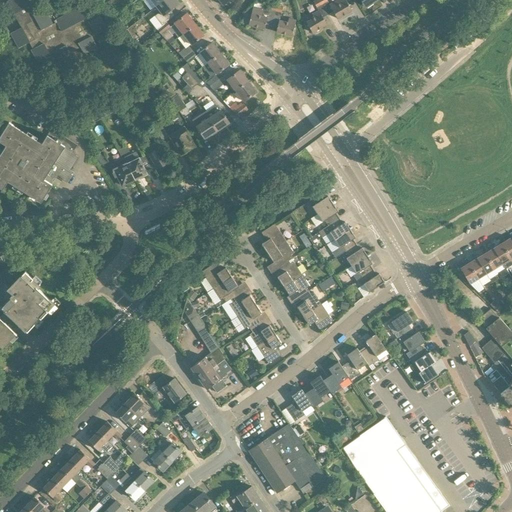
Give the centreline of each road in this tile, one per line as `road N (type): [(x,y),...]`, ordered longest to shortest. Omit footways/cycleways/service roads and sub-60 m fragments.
road 1 (residential): [(0,506),(158,344)]
road 2 (residential): [(126,222),(185,197),(286,97)]
road 3 (tertiary): [(502,450),(412,273)]
road 4 (residential): [(345,154),(483,36)]
road 5 (residential): [(297,87),(418,0)]
road 6 (residential): [(0,381),(100,281)]
road 7 (tertiary): [(412,273),(398,235),(345,154)]
road 8 (tertiary): [(334,163),(412,273)]
road 9 (residential): [(305,354),(412,273)]
road 10 (residential): [(0,226),(126,222)]
